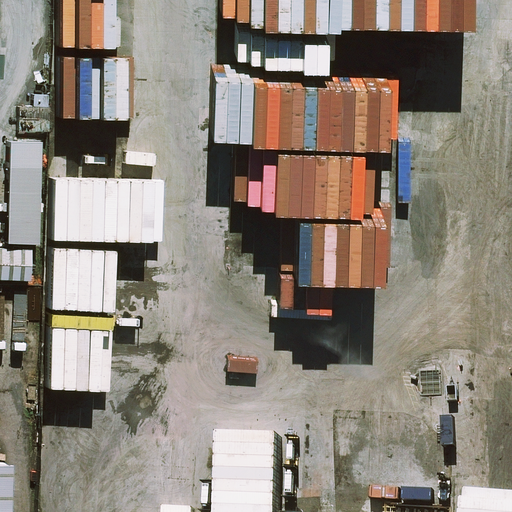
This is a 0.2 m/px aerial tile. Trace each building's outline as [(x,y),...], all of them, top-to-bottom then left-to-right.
[(222,0),(217,143),(197,142),(192,232),(232,234),(230,271),(312,275),(312,273),(398,277),(399,243),(390,242),(392,211),(384,211),(385,194),(353,192),(354,175),(379,176),(380,154),(354,153),(354,113),(394,113),(393,135),(432,136),(433,87),(398,86),(400,0),(222,0)] [(36,136),(3,135),(1,236),(34,237),(36,136)] [(494,180),(476,179),(474,220),(492,221),(488,357),(511,357),(511,146),(495,146),(494,180)] [(26,240),(0,239),(0,269),(25,270),(26,240)] [(511,392),(501,392),(496,478),(511,478),(511,392)]
